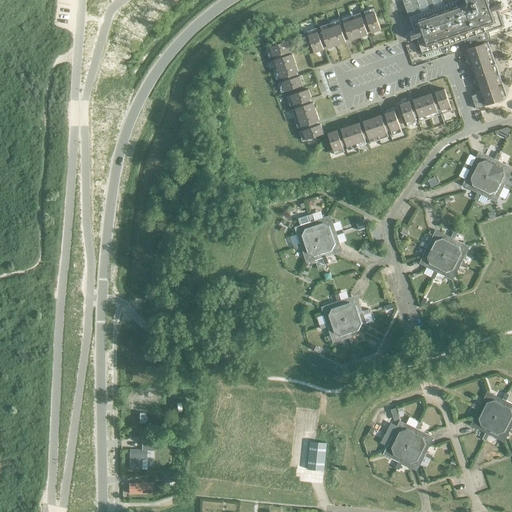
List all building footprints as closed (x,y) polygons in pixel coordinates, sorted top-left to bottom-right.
[(425,53),(427,58),(442,53),(447,55),(449,50),(447,45),(454,43),(455,43),(456,43),(456,42),(464,40),(466,45),(470,47),(487,41),(489,37),(488,31),(490,31),(491,31),(492,31),(492,30),(500,27),(502,23),(497,10),(502,8),(501,3),(496,5),(494,0),(403,0),(403,2),(413,33),(409,35),(411,40),(415,38),(420,51),(424,53),(425,53)] [(363,18),(365,25),(367,24),(370,33),(380,30),(374,12),(365,16),(365,18),(363,18)] [(365,25),(363,18),(361,19),(361,17),(351,20),(357,37),(367,34),(363,25),(365,25)] [(343,25),(341,26),(343,32),(345,32),(348,41),(357,37),(351,20),(342,23),(343,25)] [(339,24),(330,28),(335,45),(344,42),(341,33),(343,32),(341,26),(339,27),(339,24)] [(335,45),(330,28),(321,31),(321,33),(319,33),(322,40),(323,39),(326,48),(335,45)] [(322,40),(319,33),(317,34),(316,32),(307,35),(313,53),(323,50),(319,41),(322,40)] [(275,57),(282,55),(281,53),(290,50),(287,41),(269,47),(272,56),(274,55),(275,57)] [(468,61),(487,55),(483,44),(465,50),(468,61)] [(282,55),(275,57),(276,59),(274,60),(277,69),(294,63),(291,54),(282,57),(282,55)] [(487,55),(468,61),(470,67),(468,68),(470,76),(473,75),(472,72),(490,66),(487,55)] [(297,72),(294,63),(277,69),(280,78),(282,77),(282,79),(289,77),(289,75),(297,72)] [(472,72),(473,75),(474,79),(472,80),(473,84),(476,83),(475,83),(494,76),(490,66),(472,72)] [(289,77),(282,79),(283,81),(281,82),(284,91),(302,85),(299,76),(290,79),(289,77)] [(497,87),(494,76),(475,83),(476,83),(473,84),(474,88),(477,87),(479,93),(497,87)] [(502,100),(497,87),(479,93),(470,96),(475,109),(500,100),(502,100)] [(296,106),(302,104),(301,101),(310,98),(307,89),(290,95),(293,104),(295,104),(296,106)] [(435,102),(438,109),(440,108),(440,110),(450,107),(444,89),(434,93),(437,102),(435,102)] [(431,94),(421,97),(427,115),(437,111),(436,110),(438,109),(435,102),(434,103),(431,94)] [(427,115),(421,97),(412,100),(415,109),(414,110),(416,116),(418,116),(418,118),(427,115)] [(302,104),(296,106),(296,108),(295,108),(298,117),(315,112),(312,102),(303,105),(302,104)] [(416,116),(414,110),(412,111),(408,102),(399,105),(405,122),(415,119),(414,117),(416,116)] [(385,123),(387,130),(389,129),(390,131),(399,128),(394,110),(384,114),(387,123),(385,123)] [(315,112),(298,117),(301,126),(303,126),(304,128),(310,125),(309,124),(318,120),(315,112)] [(380,115),(371,118),(377,136),(386,132),(386,131),(387,130),(385,123),(383,124),(380,115)] [(377,136),(371,118),(362,122),(365,131),(363,131),(365,137),(367,137),(368,139),(377,136)] [(365,137),(363,131),(361,132),(358,123),(349,126),(355,143),(364,140),(363,138),(365,137)] [(310,125),(304,128),(304,130),(302,130),(305,140),(322,134),(319,125),(311,128),(310,125)] [(355,143),(349,126),(340,129),(343,138),(341,139),(344,145),(345,144),(346,146),(355,143)] [(344,145),(341,139),(339,139),(336,130),(327,134),(333,151),(342,148),(341,146),(344,145)] [(487,177),(499,154),(497,153),(494,159),(484,154),(480,156),(487,177)] [(499,154),(487,177),(508,170),(507,166),(497,161),(501,155),(499,154)] [(487,177),(480,156),(476,157),(471,167),(465,164),(464,165),(487,177)] [(487,177),(464,165),(463,167),(469,170),(464,180),(466,184),(487,177)] [(510,174),(508,170),(487,177),(510,189),(511,187),(505,184),(510,174)] [(435,177),(430,180),(433,187),(439,184),(435,177)] [(475,200),(487,177),(466,184),(467,188),(477,193),(473,199),(475,200)] [(494,198),(487,177),(475,200),(477,201),(480,195),(490,200),(494,198)] [(510,189),(487,177),(494,198),(498,197),(503,187),(509,191),(510,189)] [(312,214),(310,215),(318,240),(328,220),(324,218),(314,221),(312,214)] [(308,216),(298,219),(300,226),(298,230),(304,232),(318,240),(310,215),(308,216)] [(332,222),(328,220),(318,240),(343,231),(342,230),(335,232),(332,222)] [(363,220),(355,223),(358,231),(366,228),(363,220)] [(318,240),(298,230),(296,233),(299,244),(293,246),(293,248),(318,240)] [(343,231),(318,240),(338,250),(340,246),(337,236),(343,233),(343,231)] [(444,255),(455,232),(454,231),(450,237),(441,233),(437,234),(444,255)] [(457,233),(455,232),(444,255),(465,248),(464,244),(454,239),(457,233)] [(444,255),(437,234),(433,235),(428,245),(421,242),(421,244),(444,255)] [(308,260),(318,240),(293,248),(294,250),(301,248),(304,258),(308,260)] [(326,264),(318,240),(308,260),(312,262),(322,258),(324,265),(326,264)] [(338,250),(318,240),(326,264),(328,264),(326,257),(336,254),(338,250)] [(444,255),(421,244),(420,245),(426,249),(421,258),(422,262),(444,255)] [(465,248),(444,255),(467,267),(468,265),(462,262),(466,252),(465,248)] [(432,278),(444,255),(422,262),(424,267),(433,271),(430,278),(432,278)] [(451,277),(444,255),(432,278),(434,279),(437,273),(447,278),(451,277)] [(466,269),(467,267),(444,255),(451,277),(455,275),(460,266),(466,269)] [(345,319),(355,299),(351,297),(340,301),(338,294),(336,295),(345,319)] [(345,319),(336,295),(334,295),(337,302),(326,305),(324,309),(345,319)] [(358,301),(355,299),(345,319),(369,311),(368,309),(362,311),(358,301)] [(345,319),(324,309),(322,313),(326,323),(319,326),(320,327),(345,319)] [(370,313),(369,311),(345,319),(365,329),(366,325),(363,315),(370,313)] [(345,319),(320,327),(320,329),(327,327),(331,337),(335,339),(345,319)] [(345,319),(335,339),(338,341),(349,338),(351,345),(353,344),(345,319)] [(363,333),(365,329),(345,319),(353,344),(355,343),(352,337),(363,333)] [(315,346),(313,351),(320,355),(322,350),(315,346)] [(147,392),(137,392),(137,405),(147,405),(147,397),(156,397),(156,392),(149,392),(147,392)] [(495,417),(507,394),(505,393),(502,399),(492,394),(488,396),(495,417)] [(509,395),(507,394),(495,417),(511,411),(511,404),(505,401),(509,395)] [(495,417),(488,396),(484,397),(479,407),(473,404),(472,405),(495,417)] [(495,417),(472,405),(471,407),(477,410),(472,420),(474,424),(495,417)] [(511,411),(495,417),(511,425),(511,411)] [(495,417),(474,424),(475,428),(485,433),(482,439),(484,440),(495,417)] [(495,417),(484,440),(494,445),(497,439),(498,440),(502,438),(495,417)] [(511,425),(495,417),(502,438),(506,437),(511,427),(511,425)] [(409,418),(406,424),(415,428),(418,422),(409,418)] [(405,423),(401,425),(408,446),(420,423),(418,422),(415,428),(406,424),(405,423)] [(420,423),(408,446),(429,439),(428,435),(418,430),(421,424),(420,423)] [(386,433),(385,434),(408,446),(401,425),(397,426),(396,427),(390,424),(386,433)] [(385,434),(380,443),(387,446),(385,449),(387,453),(408,446),(385,434)] [(429,439),(408,446),(431,458),(432,456),(426,453),(431,443),(429,439)] [(310,442),(307,470),(323,471),(326,444),(310,442)] [(140,450),(129,450),(129,468),(139,468),(141,468),(141,460),(146,460),(146,451),(153,451),(153,444),(146,444),(141,444),(141,450),(140,450)] [(408,446),(387,453),(388,457),(398,462),(394,468),(396,469),(408,446)] [(408,446),(396,469),(398,470),(401,464),(411,469),(415,467),(408,446)] [(431,458),(408,446),(415,467),(419,466),(424,456),(430,459),(431,458)] [(151,483),(129,484),(129,494),(151,493),(151,483)]
